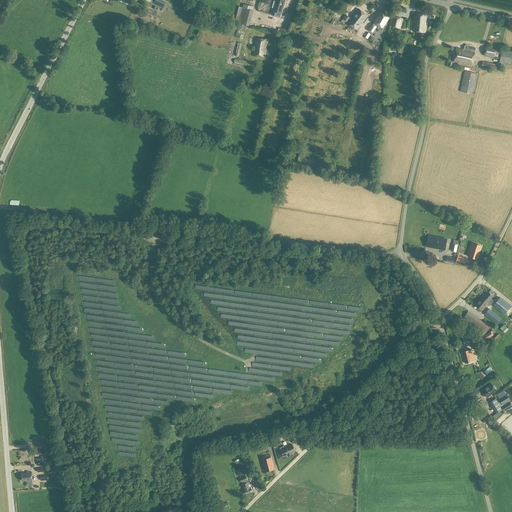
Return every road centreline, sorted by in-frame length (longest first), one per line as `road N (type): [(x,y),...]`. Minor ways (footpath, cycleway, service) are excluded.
road 1 (track): [(511,215),(480,278),(241,511)]
road 2 (unclassified): [(401,253),(0,207)]
road 3 (unclassified): [(491,511),(440,319),(401,253)]
road 4 (unclassified): [(401,253),(424,119),(424,61),(452,6)]
road 5 (tertiary): [(0,166),(84,0)]
road 6 (tertiary): [(12,511),(0,361)]
